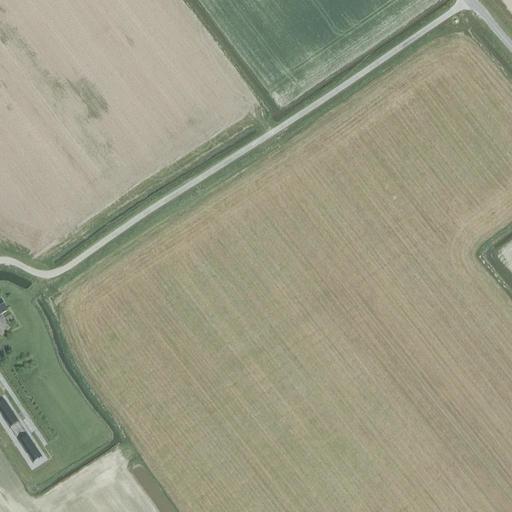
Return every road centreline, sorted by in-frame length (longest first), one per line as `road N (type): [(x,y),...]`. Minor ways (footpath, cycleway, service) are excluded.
road 1 (unclassified): [(134,220),(298,121),(466,0)]
road 2 (unclassified): [(134,220),(53,274),(0,260)]
